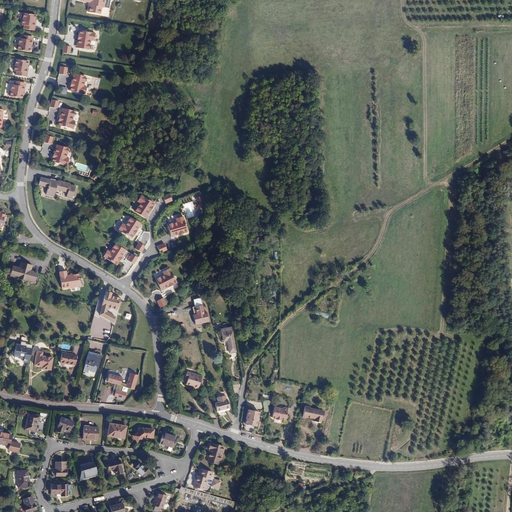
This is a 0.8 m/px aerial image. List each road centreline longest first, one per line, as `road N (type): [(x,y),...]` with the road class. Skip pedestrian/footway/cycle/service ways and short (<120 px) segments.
road 1 (track): [(245,378),(278,328),(374,251),(395,208),(511,137)]
road 2 (tertiary): [(511,455),(376,467),(233,437)]
road 3 (residential): [(46,511),(38,489),(48,448),(153,453),(186,463)]
road 4 (residential): [(57,0),(18,197)]
road 5 (tertiary): [(159,415),(0,398)]
road 6 (track): [(491,151),(503,154),(511,286)]
road 7 (residential): [(18,197),(38,236),(124,288)]
road 8 (residential): [(124,288),(156,329),(159,415)]
